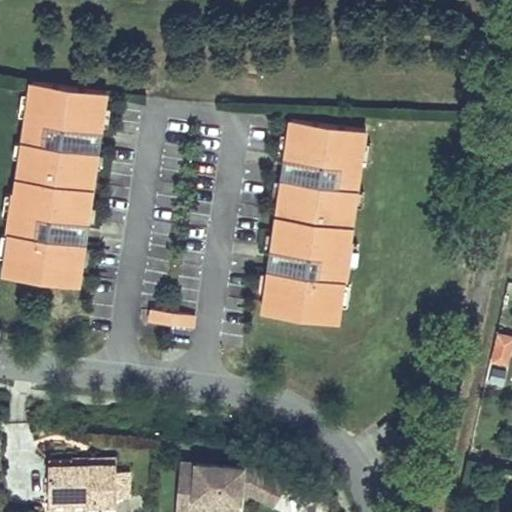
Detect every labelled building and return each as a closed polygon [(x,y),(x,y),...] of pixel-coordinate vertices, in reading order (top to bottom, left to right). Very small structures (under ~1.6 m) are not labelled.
[(103,106),(105,90),(31,80),(29,95),(26,117),(22,143),(20,158),(15,190),(13,190),(12,195),(9,217),(7,232),(9,232),(9,236),(6,258),(3,275),(77,285),(80,270),(83,247),(83,243),(62,240),(25,234),(26,229),(44,232),(45,225),(38,224),(39,219),(86,225),(86,223),(88,208),(94,170),(96,155),(96,152),(75,149),(38,144),(39,137),(57,140),(58,134),(51,133),(52,127),(99,133),(100,129),(103,106)] [(29,95),(22,94),(18,116),(26,117),(29,95)] [(110,108),(103,106),(100,129),(107,130),(110,108)] [(363,142),(365,127),(291,117),(289,133),(285,155),(285,160),(332,166),(331,173),(324,172),(323,178),(341,181),(340,188),(304,182),(282,179),(281,181),(280,196),(274,235),(272,250),(271,252),(318,259),(317,264),(311,264),(310,269),(328,272),(327,278),(291,273),(268,270),(268,274),(265,296),(262,312),(337,322),(340,305),(343,283),(343,279),(345,279),(348,264),(350,243),(351,238),(349,237),(354,206),(356,191),(360,164),(363,142)] [(99,133),(52,127),(51,133),(58,134),(98,140),(99,133)] [(281,132),(278,155),(285,155),(289,133),(281,132)] [(57,140),(39,137),(38,144),(75,149),(75,143),(57,140)] [(371,143),(363,142),(360,164),(367,165),(371,143)] [(22,143),(15,143),(12,158),(20,158),(22,143)] [(103,155),(96,155),(94,170),(101,170),(103,155)] [(332,166),(285,160),(284,166),(324,172),(331,173),(332,166)] [(323,178),(305,176),(304,182),(340,188),(341,181),(323,178)] [(272,195),(280,196),(281,181),(274,180),(272,195)] [(364,192),(356,191),(354,206),(361,206),(364,192)] [(12,195),(5,194),(2,216),(9,217),(12,195)] [(88,208),(86,223),(94,224),(96,209),(88,208)] [(86,225),(39,219),(38,224),(45,225),(85,231),(86,225)] [(62,240),(62,234),(44,232),(26,229),(25,234),(62,240)] [(274,235),(266,233),(264,248),(272,250),(274,235)] [(0,257),(6,258),(9,236),(1,235),(0,242),(0,257)] [(350,243),(348,264),(355,266),(358,244),(350,243)] [(80,270),(87,271),(90,248),(83,247),(80,270)] [(318,259),(271,252),(270,258),(311,264),(317,264),(318,259)] [(310,269),(291,267),(291,273),(327,278),(328,272),(310,269)] [(268,274),(261,272),(257,296),(265,296),(268,274)] [(351,284),(343,283),(340,305),(347,306),(351,284)] [(151,309),(150,321),(189,326),(191,314),(151,309)] [(511,343),(511,337),(500,335),(496,349),(510,352),(511,343)] [(510,352),(496,349),(495,356),(509,359),(510,352)] [(390,443),(399,436),(387,420),(378,427),(390,443)] [(252,466),(178,461),(174,511),(192,511),(193,506),(237,509),(238,487),(246,488),(274,501),(283,482),(252,466)] [(49,464),(49,501),(87,501),(86,505),(115,505),(115,498),(115,486),(128,485),(129,470),(115,471),(115,463),(49,464)] [(115,486),(115,498),(129,498),(128,485),(115,486)] [(87,501),(49,501),(48,511),(86,511),(86,505),(87,501)]
